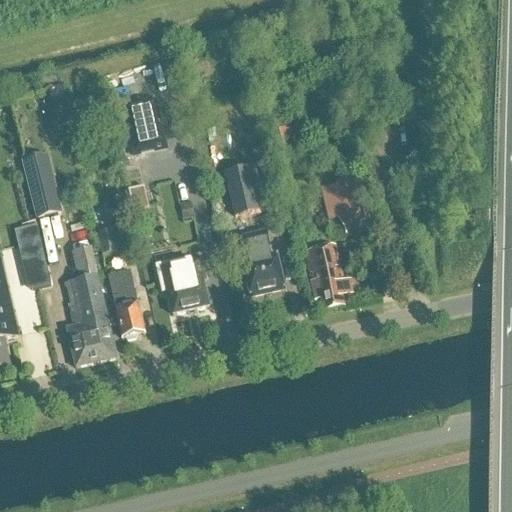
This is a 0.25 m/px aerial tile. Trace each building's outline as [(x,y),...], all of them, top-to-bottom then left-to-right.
[(49,87),(51,99),(66,97),(64,85),(49,87)] [(164,152),(154,108),(127,114),(137,158),(164,152)] [(283,132),(281,122),(268,126),(271,135),(283,132)] [(295,141),(291,130),(267,138),(274,160),(289,155),(285,144),(295,141)] [(61,219),(46,161),(24,167),(38,225),(61,219)] [(320,193),(328,225),(368,215),(360,183),(320,193)] [(257,184),(228,191),(235,221),(265,214),(257,184)] [(147,188),(135,191),(139,210),(151,208),(147,188)] [(189,207),(180,210),(183,224),(192,221),(189,207)] [(37,230),(15,235),(18,250),(40,245),(37,230)] [(99,238),(103,260),(119,257),(115,235),(99,238)] [(271,259),(266,236),(243,241),(248,264),(242,265),(251,302),(285,294),(277,257),(271,259)] [(322,303),(325,316),(344,311),(341,299),(346,297),(334,249),(303,256),(315,305),(322,303)] [(67,333),(76,373),(117,363),(92,252),(73,256),(79,285),(65,288),(75,332),(67,333)] [(158,277),(162,296),(168,295),(173,320),(210,312),(199,267),(184,271),(158,277)] [(17,341),(2,276),(0,276),(0,374),(10,372),(4,344),(17,341)] [(139,340),(145,339),(140,318),(140,314),(138,310),(137,306),(138,306),(131,276),(108,281),(124,347),(140,343),(139,340)]
